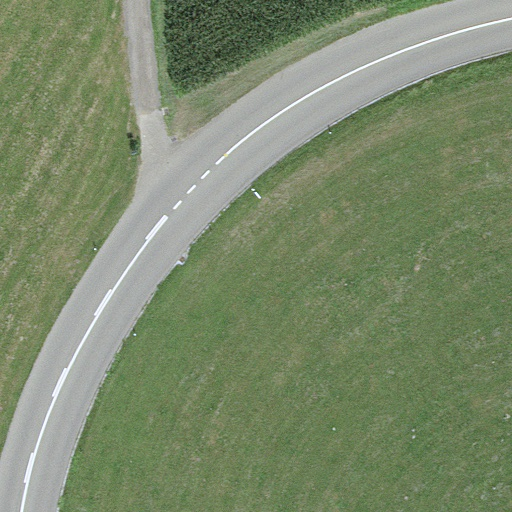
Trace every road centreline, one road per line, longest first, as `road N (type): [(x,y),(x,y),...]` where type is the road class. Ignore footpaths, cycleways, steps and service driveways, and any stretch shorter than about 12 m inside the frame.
road 1 (tertiary): [(511,20),(350,75),(229,153),(102,309),(56,398),(24,511)]
road 2 (track): [(150,0),(171,217)]
